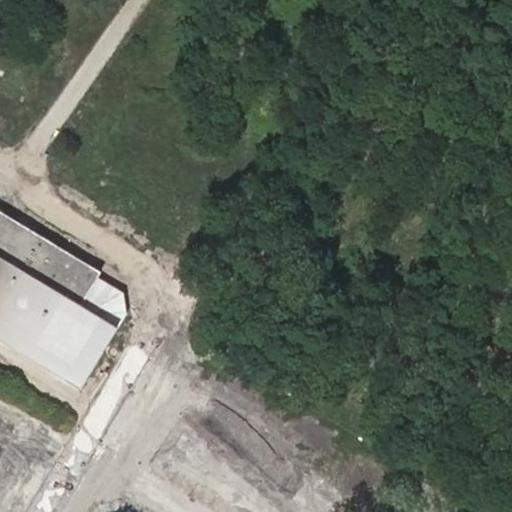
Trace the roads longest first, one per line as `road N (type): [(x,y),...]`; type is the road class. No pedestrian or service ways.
road 1 (unclassified): [(43,511),(146,349),(150,320),(147,286),(125,255),(47,205),(32,189),(31,170)]
road 2 (track): [(0,403),(174,511)]
road 3 (unclassified): [(139,0),(31,170)]
